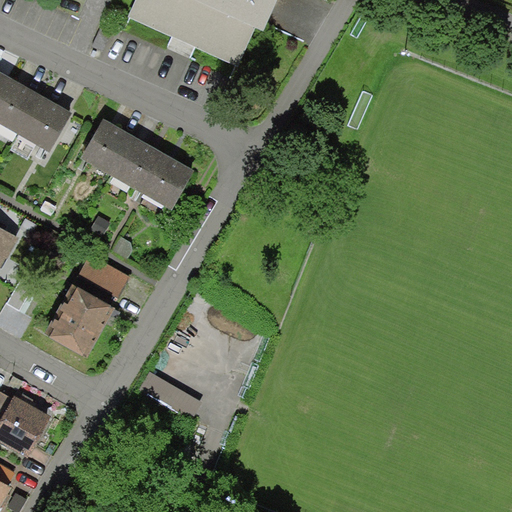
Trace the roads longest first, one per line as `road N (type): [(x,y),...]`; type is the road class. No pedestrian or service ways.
road 1 (residential): [(100,402),(249,154)]
road 2 (residential): [(249,154),(0,31)]
road 3 (residential): [(249,154),(347,0)]
road 4 (residential): [(34,511),(100,402)]
